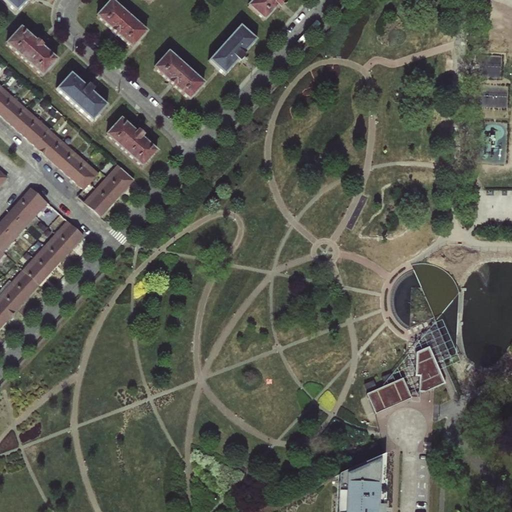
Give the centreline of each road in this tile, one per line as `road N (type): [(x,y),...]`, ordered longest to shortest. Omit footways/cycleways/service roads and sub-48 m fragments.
road 1 (residential): [(192,155),(69,43),(60,22),(70,0)]
road 2 (residential): [(334,0),(192,155)]
road 3 (residential): [(109,241),(0,361)]
